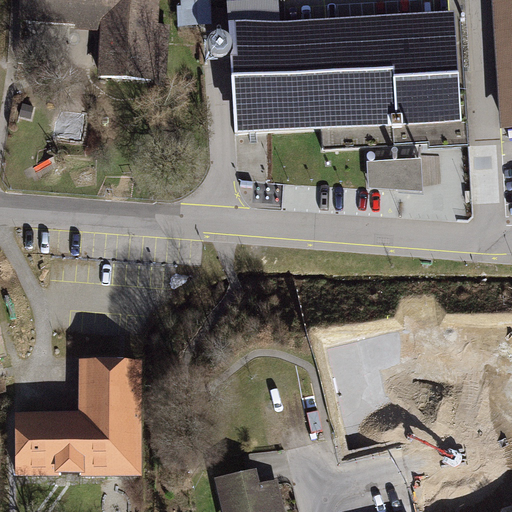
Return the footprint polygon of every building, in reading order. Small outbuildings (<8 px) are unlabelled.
[(22,0),(21,20),(105,25),(101,78),(163,82),(166,29),(155,28),(156,0),(22,0)] [(210,0),(181,0),(182,14),(176,14),(178,36),(212,34),(210,0)] [(511,0),(495,0),(505,134),(511,133),(511,0)] [(229,9),(230,35),(280,31),(278,6),(229,9)] [(280,31),(230,35),(238,145),(322,139),(323,155),(464,146),(456,20),(280,31)] [(229,53),(226,50),(223,47),(218,46),(214,46),(210,48),(207,51),(205,54),(205,58),(205,62),(207,66),(210,69),(213,71),(218,71),(222,71),(225,69),(228,65),(230,61),(230,57),(229,53)] [(23,106),(20,120),(31,123),(34,109),(23,106)] [(237,183),(276,181),(275,150),(235,152),(237,183)] [(421,163),(368,166),(369,192),(424,195),(421,163)] [(428,359),(329,382),(341,436),(440,413),(428,359)] [(78,415),(16,416),(17,477),(141,476),(141,360),(78,360),(78,415)] [(437,409),(440,431),(471,427),(468,405),(437,409)] [(257,471),(216,480),(223,511),(285,511),(278,480),(260,484),(257,471)]
